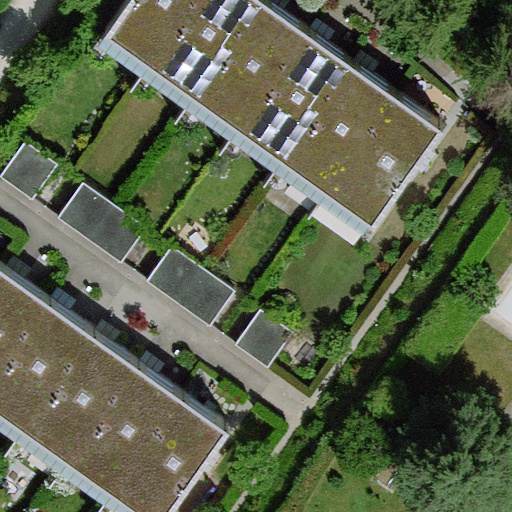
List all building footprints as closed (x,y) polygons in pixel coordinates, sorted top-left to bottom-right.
[(255,0),(150,0),(116,49),(383,236),(452,138),(255,0)] [(27,138),(3,172),(35,195),(59,161),(27,138)] [(86,180),(62,214),(125,260),(150,226),(86,180)] [(172,245),(148,279),(211,324),(236,291),(172,245)] [(0,264),(0,425),(118,511),(189,511),(242,441),(0,264)] [(262,309),(238,342),(270,365),(294,332),(262,309)]
